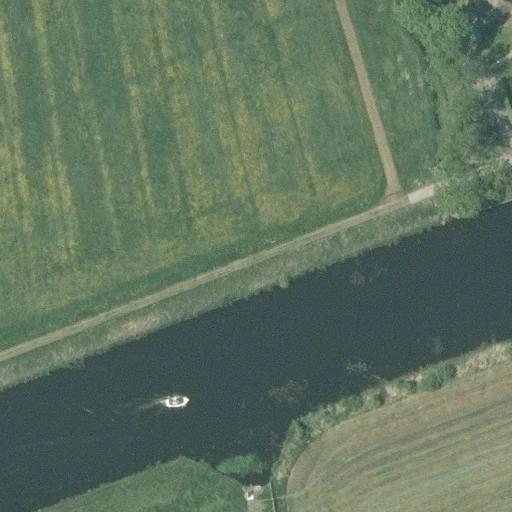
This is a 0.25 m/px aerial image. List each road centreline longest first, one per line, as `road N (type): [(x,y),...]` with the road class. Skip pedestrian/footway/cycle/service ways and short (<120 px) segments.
road 1 (track): [(0,357),(472,176)]
road 2 (track): [(392,207),(339,0)]
